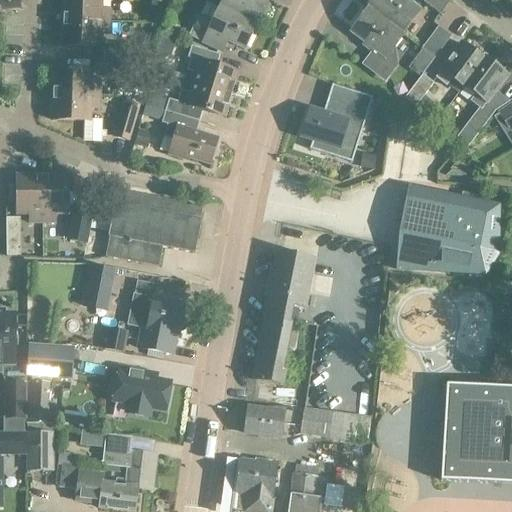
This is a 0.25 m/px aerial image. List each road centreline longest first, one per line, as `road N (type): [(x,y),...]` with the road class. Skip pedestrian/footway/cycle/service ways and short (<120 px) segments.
road 1 (tertiary): [(196,511),(246,201)]
road 2 (residential): [(246,201),(122,173),(25,130)]
road 3 (tertiary): [(246,201),(259,134),(313,0)]
road 4 (residential): [(25,130),(29,0)]
